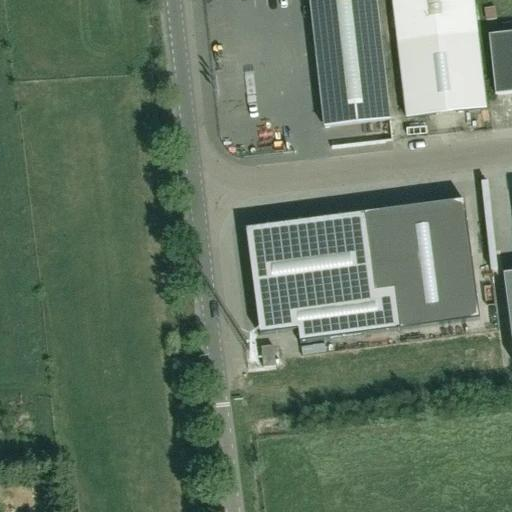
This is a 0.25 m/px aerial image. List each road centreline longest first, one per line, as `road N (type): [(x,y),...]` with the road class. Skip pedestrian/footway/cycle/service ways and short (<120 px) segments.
road 1 (unclassified): [(231,511),(193,192)]
road 2 (unclassified): [(193,192),(511,154)]
road 3 (unclassified): [(193,192),(171,0)]
